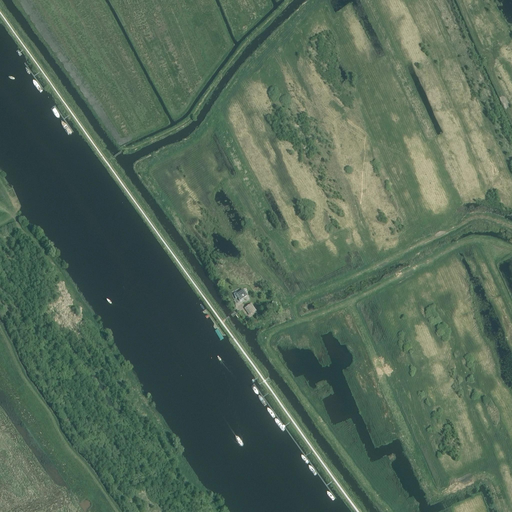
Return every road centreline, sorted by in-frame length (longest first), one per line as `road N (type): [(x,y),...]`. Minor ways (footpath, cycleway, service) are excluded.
road 1 (track): [(393,511),(268,341),(469,242),(511,249)]
road 2 (track): [(504,511),(485,476),(433,492),(351,303)]
road 3 (track): [(511,226),(470,218),(300,298),(297,321)]
